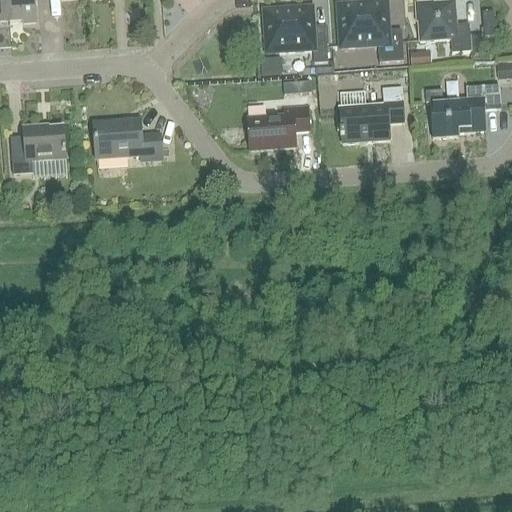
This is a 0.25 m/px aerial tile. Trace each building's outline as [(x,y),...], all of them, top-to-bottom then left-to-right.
[(0,0),(0,28),(10,27),(8,0),(0,0)] [(8,0),(10,27),(36,26),(34,0),(8,0)] [(432,6),(414,7),(416,26),(418,25),(419,46),(450,44),(451,58),(470,57),(471,65),(483,64),(482,40),(470,41),(469,29),(456,30),(454,7),(432,8),(432,6)] [(385,8),(337,11),(340,53),(377,50),(379,68),(403,67),(401,35),(387,36),(385,8)] [(311,13),(263,16),(265,49),(266,49),(266,57),(274,57),(313,55),(313,68),(326,67),(325,47),(313,48),(311,13)] [(484,42),(495,42),(493,17),(482,18),(484,42)] [(410,56),(411,69),(432,68),(431,55),(410,56)] [(261,78),(282,76),(281,62),(260,63),(261,78)] [(511,67),(497,68),(498,83),(511,81),(511,67)] [(310,84),(298,85),(299,97),(311,96),(310,84)] [(442,95),(426,96),(426,107),(430,106),(432,142),(458,140),(458,138),(486,136),(484,114),(500,113),(498,90),(483,91),(467,92),(467,104),(443,105),(442,95)] [(389,128),(405,127),(401,92),(382,94),(383,109),(365,110),(364,96),(340,97),(341,112),(338,112),(342,148),(390,145),(389,128)] [(293,135),(308,134),(306,110),(281,112),(282,120),(246,123),(249,154),(294,151),(293,135)] [(141,165),(162,164),(160,139),(141,140),(140,124),(94,127),(96,163),(140,160),(141,165)] [(32,165),(66,162),(64,131),(45,132),(45,130),(23,131),(24,140),(11,141),(14,178),(33,176),(32,165)] [(199,204),(216,203),(215,196),(198,197),(199,204)]
